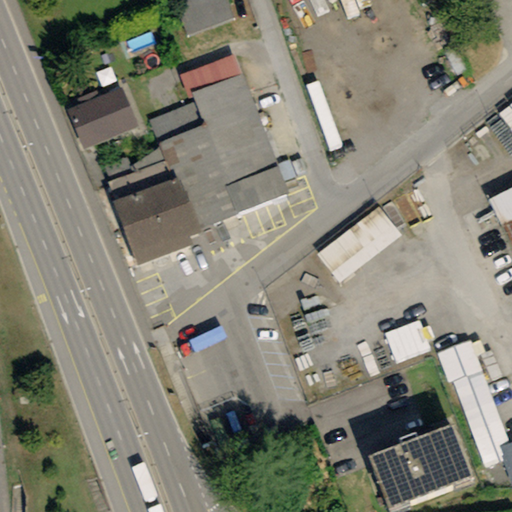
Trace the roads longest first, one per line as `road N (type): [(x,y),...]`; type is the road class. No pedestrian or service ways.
road 1 (residential): [(262,404),(230,328),(241,285),(511,78)]
road 2 (primary): [(0,141),(137,511)]
road 3 (primary): [(139,388),(0,35)]
road 4 (motorway): [(219,511),(139,388)]
road 5 (primary): [(182,511),(139,388)]
